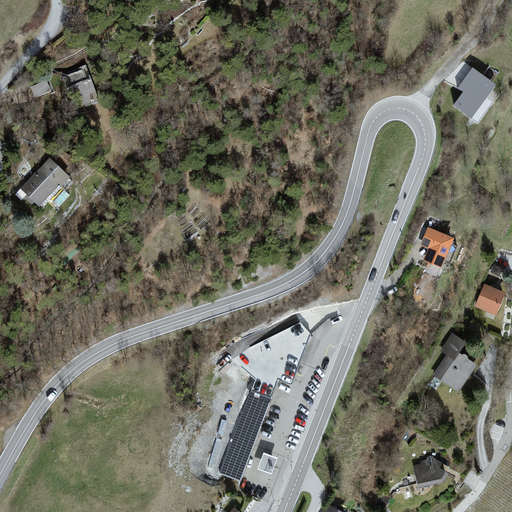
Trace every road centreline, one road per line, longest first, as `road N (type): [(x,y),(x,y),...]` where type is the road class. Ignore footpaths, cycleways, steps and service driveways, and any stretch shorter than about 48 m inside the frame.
road 1 (secondary): [(283,511),(424,150),(417,116),(397,107),(370,126),(347,212),(314,263),(267,291),(83,360),(40,405),(0,474)]
road 2 (track): [(410,111),(493,0)]
